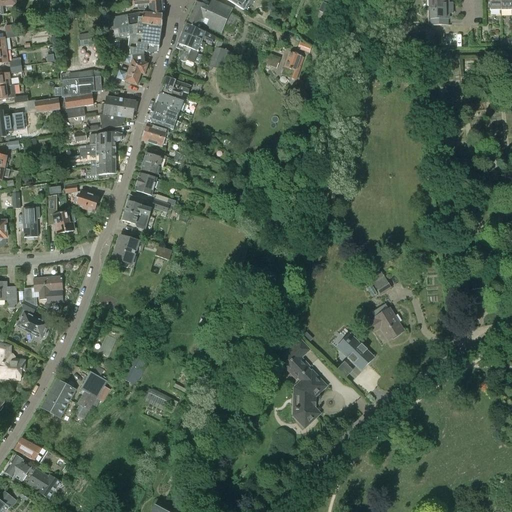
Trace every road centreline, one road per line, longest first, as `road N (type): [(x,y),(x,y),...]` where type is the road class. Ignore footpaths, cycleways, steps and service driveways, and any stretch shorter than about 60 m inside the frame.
road 1 (residential): [(267,511),(395,393),(511,321)]
road 2 (residential): [(172,9),(99,246)]
road 3 (residential): [(99,246),(62,353),(0,452)]
